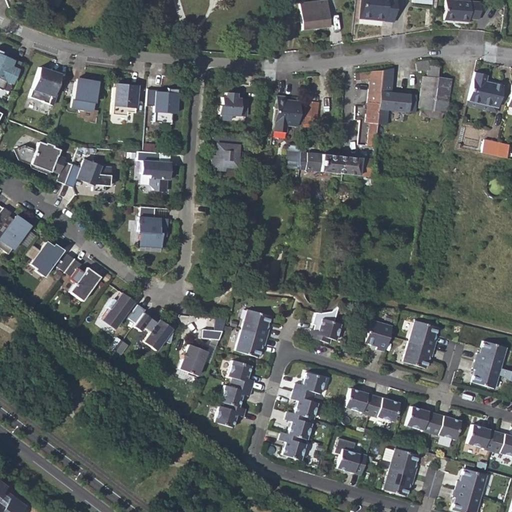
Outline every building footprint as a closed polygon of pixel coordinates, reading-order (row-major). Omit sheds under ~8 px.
[(324,0),(298,3),(301,29),(328,25),(324,0)] [(360,0),(359,15),(382,17),(382,20),(392,21),(393,0),(360,0)] [(469,0),(445,0),(443,17),(467,21),(468,18),(478,19),(480,2),(469,0)] [(7,58),(0,54),(0,88),(1,89),(5,80),(10,83),(20,62),(7,56),(7,58)] [(437,62),(434,60),(415,63),(416,71),(425,71),(425,77),(422,76),(417,108),(420,108),(419,115),(440,120),(441,113),(445,114),(450,79),(437,77),(437,62)] [(59,74),(37,67),(31,89),(30,88),(28,96),(41,100),(41,101),(52,104),(56,92),(53,92),(59,74)] [(388,93),(390,69),(380,70),(375,124),(385,125),(386,110),(414,112),(414,96),(388,93)] [(366,146),(373,146),(375,130),(375,124),(380,70),(353,73),(354,80),(368,79),(364,123),(367,123),(366,146)] [(484,76),(472,73),(466,99),(478,102),(477,104),(488,107),(495,108),(500,85),(490,83),(489,86),(482,85),(483,82),(484,76)] [(96,85),(74,81),(69,110),(91,113),(96,85)] [(126,112),(133,112),(136,85),(125,84),(124,88),(113,87),(111,114),(125,115),(126,112)] [(160,90),(146,89),(144,105),(153,105),(152,111),(153,111),(152,121),(159,121),(159,122),(170,123),(170,113),(174,113),(175,89),(166,88),(165,92),(160,91),(160,90)] [(284,95),(275,94),(271,129),(284,131),(285,124),(295,125),(298,100),(284,99),(284,95)] [(224,97),(221,97),(220,105),(219,114),(219,119),(229,120),(230,115),(245,116),(246,98),(235,98),(224,97)] [(465,107),(487,111),(488,107),(477,104),(478,102),(466,99),(465,107)] [(311,117),(310,117),(302,116),(300,128),(309,129),(311,117)] [(240,137),(212,135),(211,144),(215,144),(214,155),(210,155),(210,164),(214,169),(223,170),(223,166),(235,167),(236,158),(238,158),(240,137)] [(481,140),(478,153),(494,157),(497,144),(481,140)] [(34,150),(23,146),(18,159),(39,167),(39,166),(49,170),(57,173),(54,180),(62,183),(70,164),(62,161),(63,158),(55,155),(57,149),(37,142),(34,149),(34,150)] [(34,150),(34,149),(22,144),(13,149),(17,159),(28,164),(29,167),(45,173),(48,172),(49,170),(39,166),(39,167),(18,159),(23,146),(34,150)] [(506,146),(497,144),(494,157),(503,159),(506,146)] [(283,167),(297,169),(298,163),(297,162),(298,151),(298,146),(285,146),(283,167)] [(141,151),(136,151),(135,160),(140,161),(139,171),(148,172),(148,184),(152,189),(152,190),(165,190),(165,179),(169,179),(170,164),(168,162),(158,161),(158,152),(141,151)] [(305,152),(298,151),(297,162),(298,163),(297,169),(337,173),(339,157),(305,153),(305,152)] [(337,173),(371,176),(372,160),(339,157),(337,173)] [(79,166),(70,163),(70,164),(62,183),(71,187),(75,178),(85,182),(91,184),(91,186),(91,190),(103,191),(103,185),(107,186),(109,167),(98,166),(82,159),(79,166)] [(153,207),(138,206),(138,216),(137,216),(136,231),(139,232),(138,245),(159,247),(160,236),(165,236),(166,218),(152,217),(153,207)] [(9,212),(2,207),(0,209),(0,225),(5,228),(0,234),(0,248),(6,254),(18,238),(21,240),(28,230),(25,228),(27,225),(14,216),(12,219),(7,215),(9,212)] [(51,246),(45,241),(29,263),(35,268),(34,270),(41,276),(51,263),(55,257),(60,250),(52,244),(51,246)] [(79,263),(65,253),(60,261),(56,266),(69,276),(68,278),(73,283),(67,291),(80,300),(98,276),(90,270),(87,274),(82,271),(81,272),(76,268),(79,263)] [(55,257),(51,263),(56,266),(60,261),(55,257)] [(111,298),(105,307),(108,309),(100,320),(112,328),(132,301),(120,293),(114,301),(111,298)] [(150,315),(143,309),(134,323),(141,328),(142,327),(149,331),(142,341),(154,350),(161,341),(168,343),(173,326),(160,322),(157,319),(155,323),(148,318),(150,315)] [(269,316),(246,309),(239,330),(265,337),(267,329),(265,329),(269,316)] [(339,324),(320,318),(316,331),(309,329),(307,337),(328,343),(329,338),(334,340),(339,324)] [(388,335),(390,326),(370,319),(363,343),(375,346),(375,349),(383,351),(388,335)] [(413,320),(407,341),(432,348),(435,340),(432,340),(436,327),(413,320)] [(221,331),(204,329),(203,338),(217,339),(221,331)] [(265,337),(239,330),(233,350),(257,357),(260,344),(263,345),(265,337)] [(114,350),(121,341),(115,336),(108,346),(114,350)] [(475,352),(473,360),(496,367),(502,346),(482,340),(478,353),(475,352)] [(114,350),(119,354),(126,345),(121,341),(114,350)] [(432,348),(407,341),(401,361),(424,368),(428,355),(430,356),(432,348)] [(185,373),(194,377),(206,347),(197,344),(196,347),(187,344),(184,352),(180,354),(181,359),(177,368),(186,372),(185,373)] [(230,377),(229,382),(250,388),(252,380),(245,378),(249,365),(230,360),(226,376),(230,377)] [(496,367),(473,360),(471,368),(473,369),(469,381),(490,388),(496,367)] [(294,383),(291,390),(312,396),(313,392),(318,393),(323,378),(304,372),(300,385),(294,383)] [(218,401),(223,402),(237,407),(241,394),(248,396),(250,388),(229,382),(228,386),(223,385),(218,401)] [(373,395),(348,388),(342,407),(359,412),(359,413),(367,415),(373,395)] [(296,400),(292,413),(306,417),(311,419),(315,402),(311,401),(312,396),(291,390),(289,398),(296,400)] [(397,402),(373,395),(367,415),(375,417),(392,421),(397,402)] [(237,407),(223,402),(222,407),(217,406),(212,421),(231,427),(235,414),(242,417),(244,409),(237,407)] [(434,413),(409,406),(403,425),(420,430),(420,431),(428,433),(434,413)] [(292,413),(285,411),(283,419),(290,421),(286,434),(300,438),(305,439),(310,423),(305,422),(306,417),(292,413)] [(458,420),(434,413),(428,433),(436,435),(436,434),(453,439),(458,420)] [(495,431),(470,424),(464,443),(481,448),(481,449),(489,451),(495,431)] [(286,434),(279,431),(277,439),(283,442),(280,454),(299,460),(303,444),(299,442),(300,438),(286,434)] [(511,436),(495,431),(489,451),(497,454),(497,453),(511,457),(511,436)] [(357,454),(340,448),(334,467),(359,475),(365,455),(357,452),(357,454)] [(393,448),(387,468),(413,476),(415,468),(412,467),(416,455),(393,448)] [(413,476),(387,468),(381,489),(404,496),(408,483),(410,484),(413,476)] [(456,480),(453,488),(476,495),(483,474),(462,468),(458,481),(456,480)] [(0,511),(19,511),(23,507),(2,491),(4,487),(0,484),(0,511)] [(471,511),(476,495),(453,488),(451,496),(453,497),(449,509),(458,511),(471,511)]
